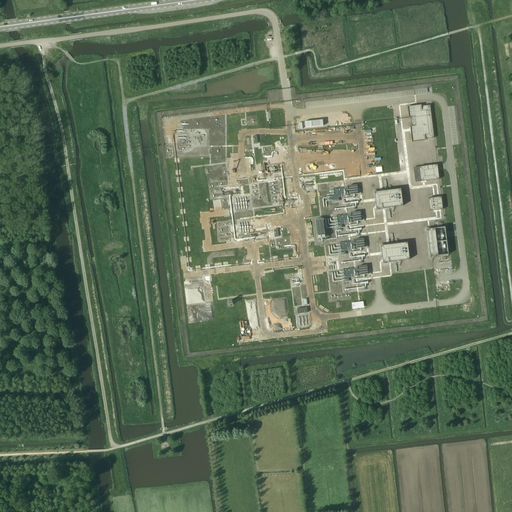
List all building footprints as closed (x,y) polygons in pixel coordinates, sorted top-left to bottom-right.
[(434,138),(430,105),(421,106),(421,105),(407,106),(409,117),(410,117),(411,126),(410,126),(412,142),(425,140),(425,139),(434,138)] [(413,167),(415,182),(439,179),(437,164),(413,167)] [(349,186),(350,195),(358,194),(357,185),(349,186)] [(374,192),(376,209),(403,206),(401,189),(374,192)] [(428,199),(430,211),(443,209),(441,197),(428,199)] [(352,213),(353,222),(361,221),(360,212),(352,213)] [(427,229),(430,257),(438,256),(435,228),(427,229)] [(355,239),(356,248),(365,247),(363,239),(355,239)] [(381,246),(383,262),(409,259),(407,243),(381,246)] [(359,266),(360,275),(368,274),(367,265),(359,266)]
